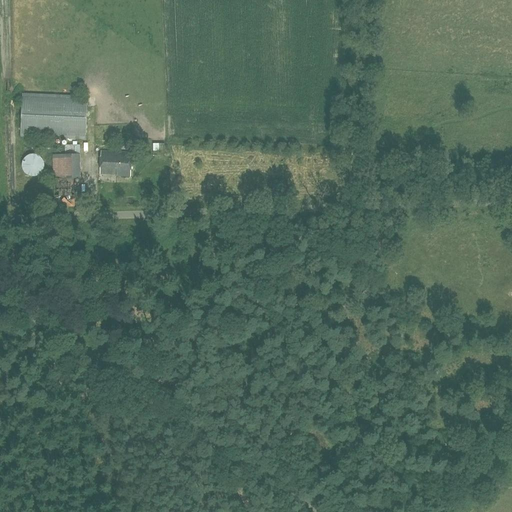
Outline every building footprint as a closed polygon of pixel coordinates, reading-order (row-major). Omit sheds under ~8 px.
[(87,97),(87,93),(82,92),(81,97),(22,94),(20,136),(85,139),(87,97)] [(57,144),(56,140),(51,140),(32,139),(31,149),(50,149),(51,144),(57,144)] [(130,176),(131,154),(101,152),(99,173),(116,174),(116,175),(130,176)] [(36,154),(31,154),(27,156),(23,159),(22,163),(21,167),(23,171),(26,175),(30,176),(34,177),(38,175),(42,172),(44,168),(44,164),(43,160),(39,156),(36,154)] [(52,178),(54,207),(74,206),(73,189),(74,189),(75,178),(52,178)] [(184,225),(183,217),(174,218),(175,226),(184,225)] [(120,220),(121,228),(137,227),(136,219),(120,220)]
